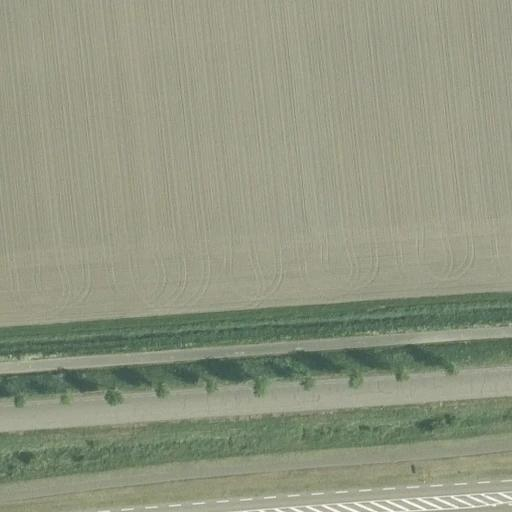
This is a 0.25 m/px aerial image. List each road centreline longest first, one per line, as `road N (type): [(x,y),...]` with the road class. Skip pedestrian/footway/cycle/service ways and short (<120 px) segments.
road 1 (tertiary): [(0,418),(511,377)]
road 2 (unclassified): [(0,368),(511,329)]
road 3 (primary): [(215,511),(511,498)]
